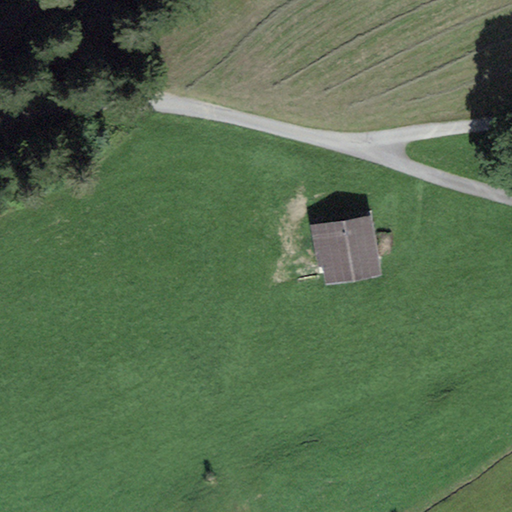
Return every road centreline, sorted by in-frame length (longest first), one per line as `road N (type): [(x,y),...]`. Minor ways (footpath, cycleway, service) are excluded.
road 1 (track): [(0,120),(72,102),(147,100),(347,145),(511,198)]
road 2 (track): [(511,121),(347,145)]
